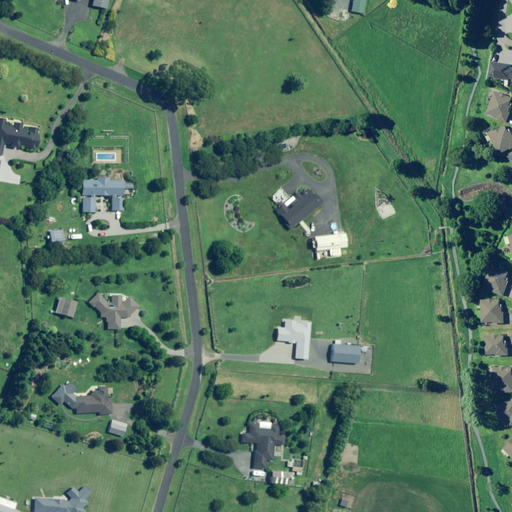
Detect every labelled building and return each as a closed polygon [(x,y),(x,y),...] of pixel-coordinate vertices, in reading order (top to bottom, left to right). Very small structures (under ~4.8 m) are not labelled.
[(107,0),(92,0),(91,6),(106,9),(107,0)] [(365,0),(352,0),(351,11),(363,14),(365,0)] [(511,65),(492,61),(489,78),(511,81),(511,65)] [(511,99),(511,97),(496,91),(487,113),(508,122),(511,112),(511,105),(510,105),(511,99)] [(5,120),(0,118),(0,156),(1,157),(3,146),(35,151),(38,129),(27,127),(26,129),(21,128),(22,124),(13,123),(12,127),(4,125),(5,120)] [(511,130),(509,132),(506,125),(489,134),(500,154),(511,147),(511,130)] [(110,181),(110,178),(96,178),(96,181),(81,181),(81,212),(94,212),(94,196),(111,196),(111,211),(123,211),(123,196),(131,196),(131,184),(127,184),(127,181),(110,181)] [(290,231),(322,203),(310,189),(302,196),(297,192),(291,197),(294,200),(286,207),(283,204),(275,211),(287,225),(286,226),(290,231)] [(63,243),(62,230),(49,231),(50,244),(63,243)] [(315,251),(329,249),(330,257),(339,255),(338,248),(345,247),(344,234),(313,237),(315,251)] [(509,272),(492,266),(484,287),(494,291),(493,292),(504,296),(510,281),(506,280),(509,272)] [(121,296),(112,295),(111,303),(107,303),(98,293),(87,303),(92,308),(93,307),(100,314),(99,317),(105,318),(105,323),(106,323),(106,329),(119,330),(119,318),(127,318),(138,307),(128,297),(123,302),(121,301),(121,296)] [(76,302),(58,298),(54,313),(72,318),(76,302)] [(500,307),(500,300),(482,300),(482,323),(505,323),(505,307),(500,307)] [(306,359),(311,322),(286,319),(285,328),(279,327),(278,340),(298,343),(296,358),(306,359)] [(505,336),(487,336),(486,355),(509,355),(509,344),(505,344),(505,336)] [(358,347),(332,345),(331,362),(357,364),(358,347)] [(511,367),(495,367),(494,391),(511,391),(511,367)] [(108,399),(108,386),(98,387),(98,391),(91,391),(91,396),(78,397),(73,393),(77,388),(69,382),(65,386),(63,385),(51,397),(61,405),(64,402),(73,409),(75,409),(76,414),(98,412),(98,415),(112,414),(111,399),(108,399)] [(511,401),(496,404),(500,423),(510,421),(511,426),(511,425),(511,401)] [(127,425),(112,420),(108,432),(123,437),(127,425)] [(259,423),(250,423),(249,434),(243,433),(242,442),(257,443),(256,450),(255,450),(254,468),(266,469),(267,460),(273,460),(275,444),(285,445),(286,435),(280,435),(280,425),(272,425),(272,430),(259,428),(259,423)] [(290,473),(273,471),(272,483),(289,485),(290,473)] [(84,511),(86,511),(83,508),(88,503),(84,499),(92,493),(85,486),(79,492),(74,487),(67,493),(72,498),(69,501),(35,499),(34,511),(84,511)] [(13,511),(15,509),(0,503),(0,511),(13,511)]
